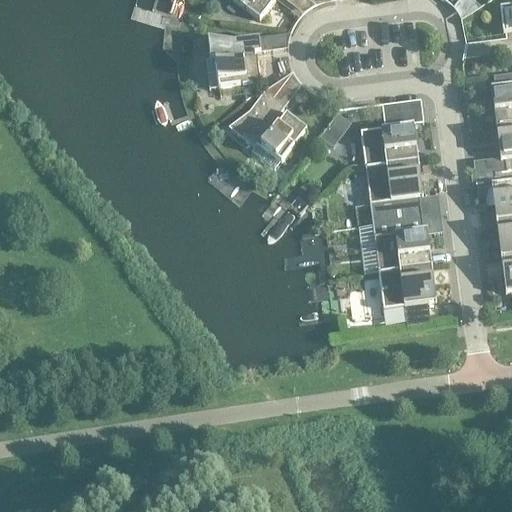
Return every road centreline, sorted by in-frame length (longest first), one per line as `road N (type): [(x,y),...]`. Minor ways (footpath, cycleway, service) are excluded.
road 1 (residential): [(0,452),(476,385)]
road 2 (residential): [(443,92),(454,45),(448,23),(418,7),(312,23),(295,53),(302,83),(319,94),(420,88)]
road 3 (residential): [(476,385),(443,92)]
